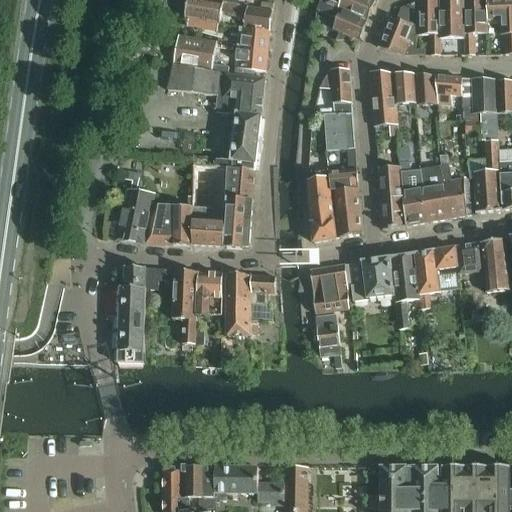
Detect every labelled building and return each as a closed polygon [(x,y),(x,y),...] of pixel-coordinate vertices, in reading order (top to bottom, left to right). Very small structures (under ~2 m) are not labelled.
[(204,0),(189,0),(185,18),(200,21),(211,23),(220,25),(223,14),(246,18),(248,8),(237,6),(204,0)] [(329,0),(327,6),(368,23),(376,4),(367,0),(329,0)] [(465,0),(440,1),(440,2),(441,41),(466,40),(465,0)] [(487,0),(465,0),(466,40),(466,58),(476,57),(475,36),(488,36),(487,26),(488,26),(488,23),(487,0)] [(511,0),(487,0),(488,23),(503,22),(504,38),(506,38),(506,57),(511,56),(511,0)] [(440,2),(419,3),(419,28),(419,38),(431,37),(432,58),(442,58),(441,41),(440,2)] [(246,18),(244,29),(271,34),(274,12),(275,6),(263,4),(261,10),(249,9),(248,8),(246,18)] [(321,4),(318,12),(338,20),(334,31),(338,33),(336,38),(350,42),(352,42),(352,41),(353,39),(357,41),(359,42),(368,23),(327,6),(321,4)] [(205,31),(207,23),(190,20),(188,28),(205,31)] [(392,20),(381,50),(404,58),(415,57),(416,51),(417,38),(418,38),(419,38),(419,28),(397,21),(392,20)] [(240,29),(238,50),(269,54),(271,34),(244,29),(240,29)] [(176,58),(174,67),(175,67),(213,74),(215,66),(218,45),(181,38),(180,38),(178,47),(176,58)] [(236,70),(236,76),(255,78),(256,73),(267,74),(269,54),(238,50),(236,70)] [(147,66),(144,90),(156,91),(159,67),(147,66)] [(215,66),(213,74),(222,75),(222,76),(229,77),(230,69),(215,66)] [(175,67),(169,93),(219,99),(222,76),(222,75),(213,74),(175,67)] [(332,72),(321,91),(333,91),(333,106),(334,106),(335,116),(325,117),(328,153),(329,153),(348,152),(356,151),(354,116),(353,116),(353,106),(351,72),(332,72)] [(394,75),(371,74),(376,129),(384,129),(399,127),(397,107),(394,75)] [(415,76),(394,75),(397,107),(417,106),(415,76)] [(219,99),(217,114),(233,116),(263,119),(263,117),(266,81),(229,77),(222,76),(219,99)] [(436,78),(415,76),(417,106),(417,108),(438,106),(436,78)] [(463,80),(436,78),(438,106),(438,107),(454,108),(453,98),(463,99),(463,81),(463,80)] [(496,82),(463,81),(463,99),(464,117),(465,117),(465,124),(466,124),(482,123),(483,137),(484,143),(485,143),(495,143),(500,143),(498,116),(497,116),(496,83),(496,82)] [(511,83),(496,83),(497,116),(498,116),(511,115),(511,83)] [(233,116),(227,163),(257,167),(263,119),(233,116)] [(482,123),(466,124),(467,137),(483,137),(482,123)] [(487,174),(475,175),(478,217),(501,213),(503,213),(500,152),(500,143),(495,143),(485,143),(487,174)] [(466,146),(453,147),(455,161),(468,160),(466,146)] [(356,151),(348,152),(350,170),(357,170),(357,166),(356,151)] [(511,151),(500,152),(503,213),(511,211),(511,151)] [(449,166),(448,157),(440,158),(441,168),(443,167),(449,166)] [(411,164),(401,165),(401,168),(402,168),(407,229),(427,225),(424,187),(423,188),(421,172),(412,173),(411,173),(411,164)] [(386,170),(379,171),(384,232),(405,230),(407,229),(402,168),(401,168),(397,169),(397,168),(394,166),(389,166),(386,169),(386,170)] [(443,167),(441,168),(443,184),(444,184),(447,222),(468,218),(466,181),(453,182),(450,166),(443,167)] [(441,168),(421,171),(421,172),(423,188),(424,187),(427,225),(447,222),(444,184),(443,184),(441,168)] [(209,169),(208,179),(222,180),(222,172),(222,171),(215,170),(209,169)] [(350,170),(331,172),(334,193),(335,193),(341,241),(363,236),(357,170),(350,170)] [(222,180),(221,187),(231,187),(231,200),(254,202),(256,172),(222,172),(222,180)] [(308,183),(309,208),(312,225),(314,245),(315,245),(337,242),(335,221),(336,221),(332,194),(334,193),(331,172),(312,175),(313,182),(308,183)] [(129,194),(117,242),(145,246),(156,198),(129,194)] [(171,208),(170,247),(191,248),(194,199),(190,199),(190,209),(171,208)] [(228,211),(225,250),(246,251),(251,247),(254,202),(231,200),(228,200),(227,211),(228,211)] [(155,207),(147,246),(170,247),(171,208),(155,207)] [(193,248),(194,248),(225,251),(225,250),(228,211),(227,211),(194,209),(193,248)] [(511,287),(507,242),(482,246),(485,274),(487,296),(511,292),(511,287)] [(482,246),(458,250),(460,271),(459,271),(460,277),(485,274),(482,246)] [(437,253),(415,257),(421,302),(422,312),(433,311),(431,297),(441,295),(441,294),(461,291),(460,277),(459,271),(460,271),(458,250),(437,253)] [(415,257),(392,260),(396,299),(400,332),(411,331),(408,304),(421,302),(415,257)] [(366,286),(352,288),(352,289),(354,304),(368,302),(396,299),(392,260),(363,265),(366,286)] [(363,265),(346,267),(349,289),(352,289),(352,288),(366,286),(363,265)] [(312,272),(311,272),(317,317),(350,312),(349,295),(350,295),(349,289),(346,267),(346,266),(312,272)] [(121,293),(119,354),(119,366),(145,366),(147,292),(148,270),(126,270),(126,271),(125,290),(121,290),(121,293)] [(148,270),(147,292),(160,293),(160,283),(175,284),(175,272),(148,270)] [(175,284),(173,321),(184,322),(183,346),(197,347),(197,343),(197,334),(198,324),(197,323),(197,318),(198,318),(199,274),(175,272),(175,284)] [(199,274),(198,318),(211,319),(211,318),(223,317),(223,276),(200,274),(199,274)] [(251,279),(227,276),(227,339),(251,338),(251,342),(253,342),(253,331),(252,331),(251,279)] [(277,279),(252,278),(253,323),(273,323),(274,309),(270,308),(270,296),(277,297),(277,280),(277,279)] [(337,317),(317,320),(319,331),(322,359),(335,358),(336,371),(343,370),(341,357),(343,357),(337,317)] [(261,331),(253,331),(253,342),(261,342),(261,331)] [(197,343),(197,347),(205,347),(206,334),(197,334),(197,343)] [(167,467),(162,472),(164,475),(163,511),(176,511),(176,500),(184,500),(184,469),(168,469),(167,467)] [(184,500),(176,500),(176,511),(191,511),(190,500),(198,501),(199,511),(203,511),(216,511),(216,501),(216,497),(216,470),(216,469),(184,468),(184,469),(184,500)] [(439,511),(440,469),(382,470),(381,511),(439,511)] [(510,511),(511,469),(444,469),(443,511),(510,511)] [(260,470),(216,470),(216,497),(259,498),(258,505),(271,506),(271,509),(286,508),(286,486),(259,486),(260,470)] [(286,508),(285,511),(308,511),(309,470),(287,470),(286,486),(286,508)]
